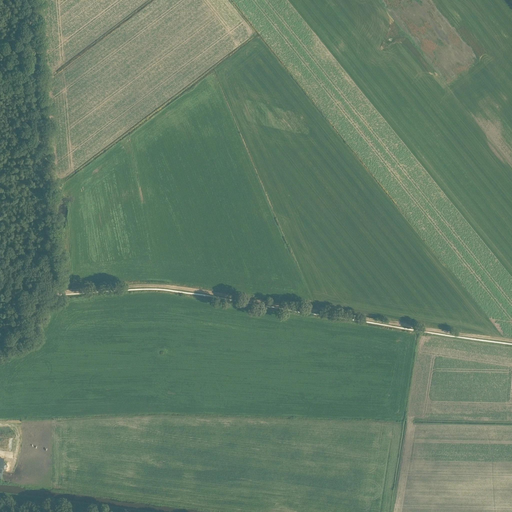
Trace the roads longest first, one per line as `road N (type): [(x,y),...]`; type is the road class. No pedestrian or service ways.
road 1 (track): [(43,294),(164,286),(511,340)]
road 2 (track): [(43,294),(54,279),(32,35),(0,36)]
